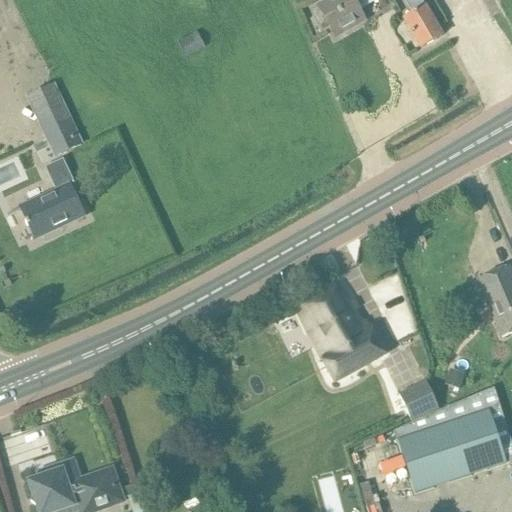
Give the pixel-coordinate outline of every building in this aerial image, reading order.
[(329,0),(317,7),(333,35),(363,17),(358,10),(374,0),(329,0)] [(403,0),(413,15),(403,20),(420,49),(442,36),(421,0),(403,0)] [(197,33),(176,42),(184,59),(204,49),(197,33)] [(53,85),(27,97),(55,156),(81,144),(53,85)] [(61,228),(84,217),(69,187),(74,184),(63,159),(44,168),(55,192),(20,208),(27,222),(25,223),(27,227),(28,226),(35,240),(36,240),(35,237),(59,225),(61,228)] [(511,274),(508,266),(477,279),(502,338),(511,333),(511,274)] [(338,306),(329,291),(296,310),(333,383),(385,355),(371,328),(363,331),(346,302),(338,306)] [(450,370),(444,386),(460,391),(465,375),(450,370)] [(425,382),(398,395),(412,423),(438,411),(425,382)] [(414,494),(511,461),(511,445),(493,389),(439,412),(394,432),(414,494)] [(113,467),(79,479),(73,462),(58,467),(60,473),(30,483),(40,511),(56,511),(71,507),(72,511),(73,511),(77,511),(76,511),(103,511),(126,504),(113,467)]
